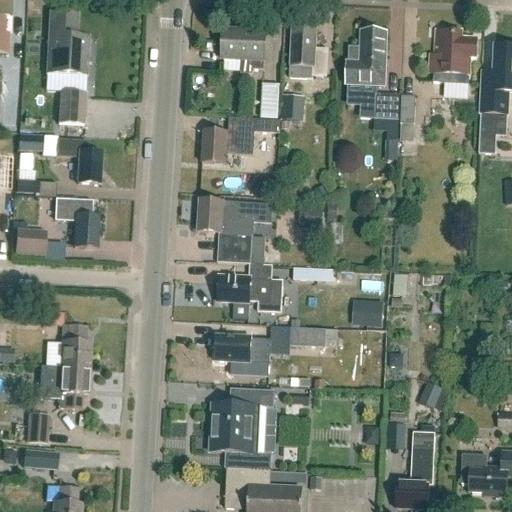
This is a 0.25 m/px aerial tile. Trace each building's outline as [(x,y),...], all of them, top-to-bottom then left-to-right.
[(86,79),(88,41),(76,41),(77,18),(49,16),(46,77),(86,79)] [(0,20),(0,56),(8,57),(8,36),(4,36),(4,21),(0,20)] [(326,78),(328,52),(315,51),(316,28),(292,27),(290,67),(313,68),(312,77),(326,78)] [(251,72),(264,73),(265,34),(223,32),(222,62),(240,62),(239,75),(251,76),(251,72)] [(346,65),(346,87),(349,87),(348,106),(361,107),(361,121),(375,122),(376,97),(376,88),(384,89),(384,78),(386,35),(375,35),(375,32),(363,32),(363,34),(361,34),(360,51),(349,50),(348,65),(346,65)] [(461,42),(461,37),(444,36),(444,41),(435,40),(433,76),(433,85),(468,87),(470,61),(475,61),(476,43),(461,42)] [(482,75),(480,117),(479,157),(495,158),(496,139),(506,140),(508,118),(509,96),(511,95),(511,50),(494,50),(493,76),(482,75)] [(290,67),(289,81),(312,83),(312,77),(313,68),(290,67)] [(278,122),(279,87),(262,86),(261,121),(278,122)] [(58,94),(57,127),(84,128),(86,96),(58,94)] [(4,96),(2,127),(18,128),(19,96),(4,96)] [(376,97),(375,122),(399,123),(400,98),(376,97)] [(303,123),(304,99),(282,98),(281,121),(303,123)] [(414,127),(415,98),(402,98),(401,126),(400,144),(413,144),(414,127)] [(280,137),(281,124),(228,121),(228,137),(204,135),(202,166),(226,168),(226,157),(252,159),(254,136),(280,137)] [(41,159),(56,160),(56,159),(56,142),(56,139),(20,137),(18,154),(41,155),(41,159)] [(87,144),(69,143),(56,142),(56,159),(69,159),(78,160),(77,186),(99,187),(101,155),(87,154),(87,144)] [(0,189),(8,190),(9,159),(0,158),(0,189)] [(54,200),(56,186),(17,183),(16,195),(37,196),(37,199),(54,200)] [(56,201),(55,223),(75,224),(73,250),(95,251),(97,219),(91,219),(92,203),(56,201)] [(198,235),(219,236),(221,236),(252,237),(253,224),(270,226),(271,207),(224,205),(199,204),(198,235)] [(304,208),(303,232),(322,232),(323,209),(304,208)] [(44,260),(45,234),(16,232),(14,258),(44,260)] [(251,259),(252,237),(221,236),(219,236),(218,256),(217,265),(251,267),(251,259)] [(333,285),(333,273),(294,271),(293,283),(333,285)] [(250,280),(219,279),(218,305),(248,306),(248,305),(258,305),(257,315),(279,316),(280,283),(271,283),(250,282),(250,280)] [(393,302),(393,310),(401,310),(402,302),(393,302)] [(365,303),(364,327),(382,328),(384,305),(365,303)] [(60,371),(89,373),(91,347),(85,346),(86,331),(87,331),(87,330),(62,329),(60,371)] [(338,351),(338,337),(338,333),(291,331),(290,349),(338,351)] [(216,339),(215,365),(232,366),(231,378),(269,380),(269,369),(270,343),(251,342),(251,340),(216,339)] [(0,363),(12,364),(13,351),(0,351),(0,363)] [(83,398),(88,398),(89,373),(60,371),(40,370),(38,402),(58,403),(57,412),(82,413),(83,398)] [(422,399),(436,405),(442,393),(427,386),(422,399)] [(211,432),(210,455),(227,456),(227,473),(270,475),(271,457),(262,456),(264,411),(273,411),(274,395),(230,392),(229,408),(213,407),(211,432)] [(511,415),(498,415),(497,431),(511,431),(511,415)] [(392,416),(391,424),(403,425),(404,417),(392,416)] [(46,447),(48,418),(27,417),(26,445),(46,447)] [(422,429),(421,437),(434,438),(434,429),(422,429)] [(431,488),(432,472),(434,438),(421,437),(414,437),(411,487),(397,486),(396,511),(397,511),(426,511),(428,488),(431,488)] [(56,473),(58,455),(24,452),(22,470),(56,473)] [(4,453),(3,461),(7,465),(15,466),(17,454),(4,453)] [(511,455),(502,456),(502,471),(486,471),(486,459),(462,458),(461,487),(469,487),(469,496),(491,497),(491,500),(506,501),(507,480),(511,479),(511,455)] [(301,511),(302,493),(269,491),(270,475),(226,473),(225,511),(232,511),(301,511)] [(321,493),(321,480),(311,480),(310,492),(321,493)] [(51,511),(81,511),(82,507),(76,506),(77,491),(59,490),(58,505),(52,505),(51,511)]
